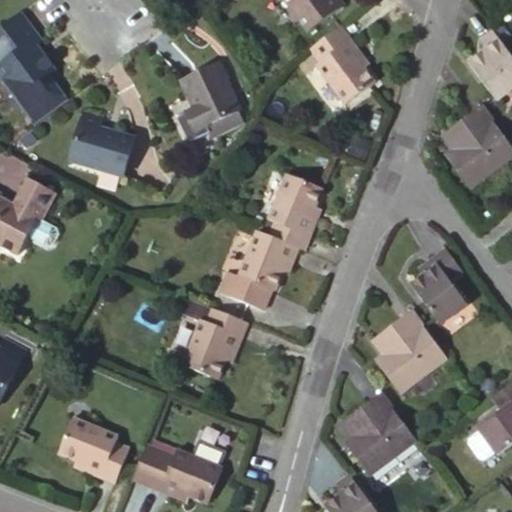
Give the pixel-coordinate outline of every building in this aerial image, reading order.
[(291,0),(313,28),(342,6),(338,0),(291,0)] [(47,42),(23,12),(0,30),(0,64),(2,67),(0,68),(0,82),(35,127),(69,101),(49,76),(57,70),(40,47),(47,42)] [(349,20),(343,25),(372,60),(377,55),(349,20)] [(500,95),(511,85),(511,42),(509,38),(497,22),(481,36),(488,42),(470,57),(500,95)] [(343,25),(317,45),(327,58),(324,63),(352,98),(383,75),(372,60),(343,25)] [(247,114),(221,61),(180,81),(194,111),(177,119),(191,148),(210,138),(213,143),(246,127),(241,117),(247,114)] [(470,182),(511,150),(511,137),(491,109),(484,99),(444,129),(454,143),(444,152),(457,167),(470,182)] [(113,124),(82,107),(58,152),(124,186),(142,151),(112,135),(116,125),(113,124)] [(281,220),(274,237),(287,242),(299,247),(303,248),(320,205),(326,187),(293,174),(276,216),(281,220)] [(62,192),(33,176),(18,203),(0,193),(0,241),(22,253),(42,217),(48,218),(62,192)] [(325,207),(320,205),(303,248),(309,251),(325,207)] [(287,242),(274,237),(263,232),(253,258),(242,254),(233,276),(272,292),(275,293),(285,273),(287,273),(299,247),(287,242)] [(424,270),(411,280),(441,320),(470,299),(453,275),(464,266),(446,242),(419,263),(424,270)] [(272,292),(233,276),(225,296),(264,313),(272,292)] [(247,322),(218,310),(214,323),(208,321),(189,364),(223,379),(230,364),(232,361),(247,322)] [(443,346),(416,310),(377,339),(387,352),(379,358),(406,392),(452,358),(443,346)] [(255,326),(247,322),(232,361),(238,363),(255,326)] [(0,397),(25,350),(4,338),(0,345),(0,397)] [(511,387),(496,400),(505,412),(477,434),(479,435),(469,443),(468,448),(481,464),(486,465),(497,457),(499,460),(511,450),(511,387)] [(408,427),(382,390),(345,419),(355,432),(346,440),(371,471),(416,437),(408,427)] [(56,456),(74,462),(115,477),(126,452),(113,446),(117,437),(73,419),(56,456)] [(192,448),(187,460),(220,472),(225,460),(222,454),(198,445),(192,448)] [(177,461),(145,449),(139,464),(133,480),(186,500),(206,508),(221,472),(187,460),(179,456),(177,461)] [(111,485),(115,477),(74,462),(71,471),(111,485)] [(337,490),(321,501),(328,511),(375,511),(370,504),(351,478),(347,472),(332,482),(337,490)] [(184,505),(186,500),(133,480),(130,486),(184,505)]
